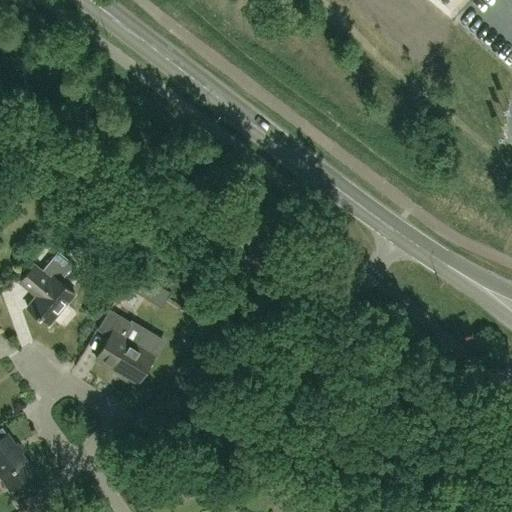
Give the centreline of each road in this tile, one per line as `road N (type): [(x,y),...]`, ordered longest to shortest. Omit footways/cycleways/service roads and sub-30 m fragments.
road 1 (residential): [(400,234),(353,288),(327,287),(0,119)]
road 2 (primary): [(400,234),(87,0)]
road 3 (residential): [(84,460),(70,456),(45,421),(42,403),(51,392),(72,386),(104,404),(111,426),(92,455)]
